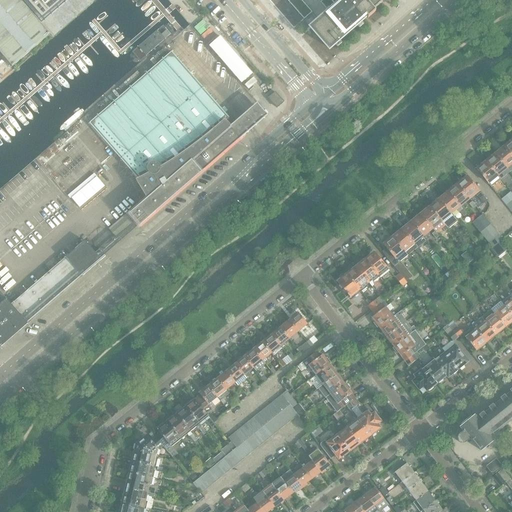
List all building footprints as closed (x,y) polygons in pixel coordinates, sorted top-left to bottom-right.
[(0,0),(0,53),(12,67),(50,35),(19,0),(0,0)] [(35,0),(47,14),(51,11),(63,0),(35,0)] [(343,0),(323,18),(311,28),(329,49),(341,38),(364,18),(366,17),(368,18),(375,12),(374,10),(382,3),(382,2),(383,0),(343,0)] [(243,137),(268,116),(257,104),(232,125),(229,127),(225,122),(229,118),(171,52),(89,123),(134,175),(137,180),(148,198),(129,215),(136,223),(136,224),(138,226),(139,227),(206,169),(243,137)] [(283,102),(275,93),(268,98),(277,108),(283,102)] [(511,155),(505,146),(501,149),(500,149),(495,153),(496,153),(495,154),(507,168),(511,164),(511,155)] [(486,161),(498,175),(501,179),(510,172),(507,168),(495,154),(492,157),(491,156),(486,160),(486,161)] [(488,184),(498,175),(486,161),(482,164),(481,163),(476,167),(477,168),(476,169),(488,184)] [(476,196),(480,193),(467,177),(463,180),(462,179),(457,182),(458,184),(469,199),(475,194),(476,196)] [(460,206),(469,199),(458,184),(454,187),(453,187),(448,191),(449,191),(448,192),(460,206)] [(460,206),(448,192),(445,195),(444,194),(439,198),(440,199),(439,199),(451,214),(456,209),(459,212),(460,212),(464,217),(467,214),(460,206)] [(505,205),(511,199),(511,194),(510,192),(501,200),(505,205)] [(458,222),(451,214),(439,199),(435,202),(430,206),(430,207),(442,221),(448,229),(454,224),(454,225),(458,222)] [(448,229),(442,221),(430,207),(426,210),(426,209),(421,213),(421,214),(433,228),(439,224),(445,231),(448,229)] [(423,236),(433,228),(421,214),(411,222),(423,236)] [(476,229),(487,220),(483,215),(472,224),(476,229)] [(480,233),(491,225),(487,220),(476,229),(480,233)] [(403,229),(402,229),(414,243),(414,244),(417,248),(427,240),(423,236),(411,222),(408,225),(407,224),(402,228),(403,229)] [(28,323),(105,256),(104,255),(138,226),(136,224),(102,253),(102,252),(99,249),(98,251),(88,239),(85,242),(85,241),(67,257),(11,305),(5,297),(0,291),(0,345),(1,347),(28,323)] [(484,238),(495,230),(491,225),(480,233),(484,238)] [(414,244),(414,243),(402,229),(399,232),(398,232),(393,236),(393,237),(405,251),(408,255),(414,250),(418,254),(421,252),(417,248),(414,244)] [(488,243),(498,235),(495,230),(484,238),(488,243)] [(499,242),(502,239),(498,235),(488,243),(492,248),(493,247),(499,242)] [(408,255),(405,251),(393,237),(383,245),(386,248),(382,252),(394,267),(408,255)] [(499,255),(506,249),(499,242),(493,247),(499,255)] [(379,277),(388,269),(374,252),(370,255),(369,254),(365,258),(365,259),(379,277)] [(466,252),(461,256),(468,264),(473,260),(466,252)] [(365,259),(364,260),(364,259),(359,263),(359,264),(356,267),(368,283),(372,281),(372,282),(379,277),(365,259)] [(475,271),(480,267),(476,261),(475,262),(471,266),(475,271)] [(365,286),(368,283),(356,267),(352,270),(351,269),(346,273),(347,273),(346,274),(360,291),(366,287),(365,286)] [(476,272),(472,268),(464,275),(468,279),(476,272)] [(447,284),(456,277),(450,271),(442,278),(447,284)] [(346,274),(346,275),(345,274),(340,278),(341,278),(337,282),(351,299),(360,291),(346,274)] [(402,287),(407,283),(400,274),(395,278),(402,287)] [(430,300),(434,305),(442,298),(438,293),(430,300)] [(511,297),(510,295),(501,303),(511,316),(511,297)] [(371,311),(380,304),(376,299),(370,304),(369,305),(367,306),(371,311)] [(379,327),(393,317),(389,312),(391,310),(392,307),(390,304),(387,306),(383,301),(380,304),(371,311),(374,315),(372,317),(375,322),(373,323),(377,328),(379,327)] [(511,316),(501,303),(500,302),(490,310),(491,310),(494,314),(505,328),(509,324),(509,325),(511,322),(511,316)] [(505,328),(494,314),(491,310),(481,318),(485,322),(496,335),(499,332),(500,333),(505,329),(505,328)] [(401,315),(404,313),(402,311),(393,317),(379,327),(382,331),(381,332),(386,337),(406,322),(401,315)] [(298,331),(307,324),(298,313),(289,321),(298,331)] [(496,335),(485,322),(481,318),(471,325),(472,326),(475,330),(486,343),(490,340),(490,341),(495,336),(496,335)] [(289,339),(298,331),(289,321),(280,328),(289,339)] [(413,326),(411,328),(406,322),(386,337),(387,338),(386,338),(390,344),(391,343),(394,347),(415,331),(415,330),(416,329),(413,326)] [(462,330),(460,331),(452,322),(448,326),(449,328),(450,329),(458,338),(462,334),(476,351),(480,348),(481,348),(486,344),(485,344),(486,343),(475,330),(472,326),(465,331),(464,330),(462,330)] [(284,343),(289,339),(280,328),(271,335),(280,346),(282,349),(286,346),(284,343)] [(453,342),(458,338),(450,329),(449,328),(444,332),(453,342)] [(426,345),(422,340),(415,331),(394,347),(392,348),(397,354),(398,353),(405,361),(416,353),(415,353),(426,345)] [(271,353),(280,346),(271,335),(262,343),(271,353)] [(301,354),(310,346),(306,342),(297,349),(301,354)] [(262,361),(271,353),(262,343),(253,350),(262,361)] [(464,365),(468,362),(454,345),(444,353),(458,370),(458,369),(460,370),(464,367),(464,365)] [(253,350),(244,357),(253,368),(254,369),(256,367),(258,369),(264,364),(262,361),(253,350)] [(315,375),(329,365),(331,363),(327,358),(325,359),(322,355),(319,357),(315,352),(302,363),(306,367),(308,366),(315,375)] [(408,366),(419,358),(416,353),(405,361),(408,366)] [(457,370),(458,370),(444,353),(434,361),(446,375),(448,378),(452,374),(454,375),(458,372),(457,370)] [(283,368),(292,361),(288,356),(279,364),(283,368)] [(244,375),(253,368),(244,357),(235,364),(244,375)] [(434,361),(432,359),(423,366),(436,383),(437,382),(439,383),(442,380),(442,378),(446,375),(434,361)] [(235,364),(226,372),(235,383),(237,386),(246,378),(244,375),(235,364)] [(332,368),(329,365),(315,375),(319,380),(318,381),(321,386),(337,374),(336,374),(337,374),(332,368)] [(432,386),(436,383),(423,366),(413,374),(417,379),(413,382),(419,390),(423,387),(426,391),(428,390),(429,391),(433,388),(432,386)] [(226,390),(235,383),(226,372),(217,379),(226,390)] [(337,375),(337,374),(321,386),(318,388),(325,398),(326,398),(344,384),(341,380),(342,380),(338,374),(337,375)] [(226,390),(217,379),(208,386),(217,397),(220,401),(229,394),(226,390)] [(355,398),(351,394),(348,390),(350,389),(346,383),(344,385),(344,384),(326,398),(337,412),(340,410),(346,406),(346,405),(355,398)] [(211,402),(217,397),(208,386),(199,394),(200,395),(195,400),(208,417),(214,423),(218,419),(215,416),(213,417),(209,412),(213,410),(210,406),(213,404),(211,402)] [(457,438),(457,439),(457,440),(458,440),(458,441),(459,442),(460,443),(461,443),(462,443),(463,443),(464,443),(465,443),(466,443),(466,442),(467,442),(471,439),(480,451),(493,440),(491,437),(511,420),(511,388),(479,416),(479,417),(477,418),(475,416),(473,418),(472,416),(469,418),(469,419),(464,422),(464,423),(461,425),(462,426),(460,428),(463,431),(460,434),(459,434),(459,435),(458,435),(458,436),(457,437),(457,438)] [(246,397),(251,393),(247,389),(242,392),(246,397)] [(246,397),(242,392),(234,400),(237,404),(246,397)] [(288,405),(281,396),(280,396),(276,399),(284,409),(288,405)] [(350,411),(359,404),(355,398),(346,405),(346,406),(350,411)] [(279,413),(284,409),(276,399),(271,403),(279,413)] [(215,425),(214,423),(208,417),(195,400),(191,403),(190,401),(185,405),(186,407),(185,407),(199,424),(205,419),(207,422),(209,421),(213,427),(215,425)] [(294,400),(289,404),(292,408),(297,405),(294,400)] [(274,417),(279,413),(271,403),(266,407),(274,417)] [(299,417),(305,412),(299,404),(293,409),(299,417)] [(296,415),(291,409),(288,405),(284,409),(291,419),(296,415)] [(190,432),(199,424),(185,407),(182,410),(181,409),(175,413),(177,414),(176,415),(190,432)] [(269,421),(274,417),(266,407),(261,411),(269,421)] [(287,423),(291,419),(284,409),(279,413),(287,423)] [(340,419),(344,416),(340,410),(337,412),(336,413),(340,419)] [(264,425),(269,421),(261,411),(256,415),(264,425)] [(370,415),(369,416),(366,411),(356,419),(369,436),(370,435),(371,435),(374,433),(374,432),(379,428),(376,424),(380,422),(374,414),(371,416),(370,415)] [(282,427),(287,423),(279,413),(274,417),(282,427)] [(197,440),(190,432),(176,415),(173,418),(171,416),(166,420),(167,422),(180,439),(187,434),(194,442),(197,440)] [(259,429),(264,425),(256,415),(251,419),(259,429)] [(277,431),(282,427),(274,417),(269,421),(277,431)] [(254,433),(259,429),(251,419),(246,423),(254,433)] [(368,436),(369,436),(356,419),(346,426),(359,443),(363,440),(365,441),(368,438),(368,436)] [(272,435),(277,431),(269,421),(264,425),(272,435)] [(180,439),(167,422),(163,425),(162,424),(157,428),(158,429),(157,430),(160,433),(155,437),(162,447),(166,451),(167,450),(169,454),(174,450),(171,446),(180,439)] [(250,437),(254,433),(246,423),(242,427),(250,437)] [(267,439),(272,435),(264,425),(259,429),(267,439)] [(354,447),(359,443),(346,426),(336,434),(349,451),(351,451),(354,448),(354,447)] [(245,440),(250,437),(242,427),(237,431),(245,440)] [(263,443),(267,439),(259,429),(254,433),(263,443)] [(240,444),(245,440),(237,431),(232,435),(240,444)] [(258,446),(263,443),(254,433),(250,437),(258,446)] [(348,452),(349,451),(336,434),(326,441),(324,441),(321,443),(320,446),(331,459),(336,455),(338,459),(343,455),(345,456),(348,454),(348,452)] [(235,448),(240,444),(232,435),(227,438),(235,448)] [(162,447),(155,437),(150,441),(147,436),(136,444),(134,445),(133,449),(135,450),(135,451),(155,456),(157,449),(158,450),(162,447)] [(253,450),(258,446),(250,437),(245,440),(253,450)] [(248,454),(253,450),(245,440),(240,444),(248,454)] [(244,458),(248,454),(240,444),(235,448),(244,458)] [(220,450),(226,456),(230,452),(231,452),(226,446),(220,450)] [(239,462),(244,458),(235,448),(230,452),(239,462)] [(323,456),(318,449),(308,456),(312,461),(320,472),(330,465),(323,456)] [(291,454),(288,450),(279,457),(283,461),(291,454)] [(153,467),(155,456),(135,451),(134,455),(132,455),(131,459),(132,461),(132,462),(153,467)] [(234,466),(239,462),(230,452),(226,456),(234,466)] [(217,456),(213,460),(216,464),(221,460),(217,456)] [(229,470),(234,466),(226,456),(221,460),(229,470)] [(211,469),(211,468),(216,464),(211,458),(205,463),(211,469)] [(502,467),(495,459),(486,466),(492,475),(502,467)] [(224,474),(229,470),(221,460),(216,464),(224,474)] [(311,479),(320,472),(312,461),(303,468),(311,479)] [(150,478),(153,467),(132,462),(131,466),(129,467),(128,470),(130,472),(129,473),(150,478)] [(200,464),(195,468),(201,475),(205,471),(200,464)] [(224,474),(216,464),(211,468),(219,478),(224,474)] [(402,482),(413,473),(406,464),(394,472),(402,482)] [(311,479),(303,468),(300,465),(295,469),(295,470),(292,473),(302,486),(311,479)] [(214,482),(219,478),(211,468),(211,469),(206,472),(214,482)] [(302,486),(292,473),(290,470),(281,477),(281,478),(284,482),(292,493),(302,486)] [(493,477),(496,481),(506,474),(502,470),(493,477)] [(210,486),(214,482),(206,472),(201,476),(210,486)] [(147,491),(150,478),(129,473),(129,474),(127,474),(126,478),(128,480),(125,489),(155,496),(155,493),(150,491),(149,492),(147,491)] [(409,491),(420,482),(413,473),(402,482),(409,491)] [(193,474),(189,477),(194,482),(198,479),(193,474)] [(506,474),(497,482),(500,486),(506,482),(510,479),(508,478),(506,474)] [(205,490),(210,486),(201,476),(197,480),(205,490)] [(292,493),(284,482),(281,478),(272,485),(275,489),(283,500),(292,493)] [(201,493),(205,490),(197,480),(193,483),(201,493)] [(416,500),(427,491),(420,482),(409,491),(416,500)] [(283,500),(275,489),(272,485),(263,492),(266,496),(274,507),(283,500)] [(382,486),(379,489),(380,490),(384,495),(387,493),(382,486)] [(388,505),(383,499),(374,487),(365,495),(378,511),(384,511),(382,509),(388,505)] [(154,498),(155,496),(125,489),(123,497),(122,498),(121,502),(122,503),(122,504),(143,509),(146,496),(149,496),(148,497),(154,498)] [(420,511),(435,501),(427,491),(416,500),(413,502),(420,511)] [(378,511),(365,495),(356,502),(363,511),(378,511)] [(262,511),(267,511),(274,507),(266,496),(256,503),(262,511)] [(391,505),(395,502),(390,496),(387,499),(391,505)] [(440,511),(442,510),(435,501),(420,511),(440,511)] [(349,511),(363,511),(356,502),(347,508),(349,511)] [(247,511),(262,511),(256,503),(247,510),(247,511)]
